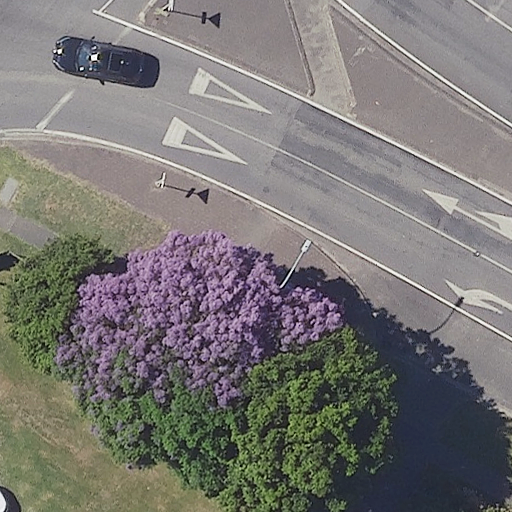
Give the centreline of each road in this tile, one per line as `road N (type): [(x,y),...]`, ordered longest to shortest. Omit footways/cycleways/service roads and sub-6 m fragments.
road 1 (secondary): [(511,273),(299,159),(0,31)]
road 2 (secondary): [(408,0),(511,78)]
